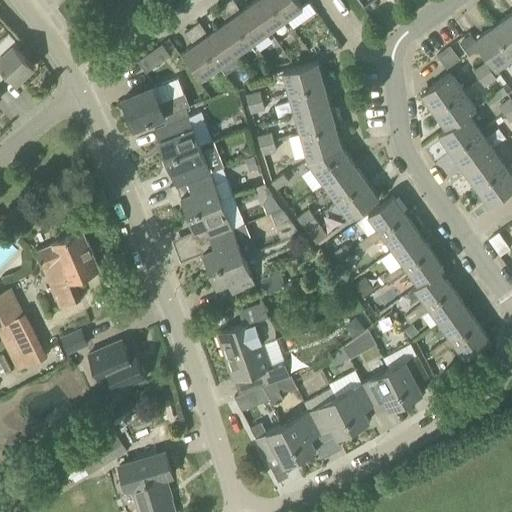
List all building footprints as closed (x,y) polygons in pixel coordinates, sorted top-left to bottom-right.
[(229,0),(225,3),(253,42),(269,30),(251,4),(241,10),(234,0),(229,0)] [(269,30),(286,18),(273,0),(255,0),(251,4),(269,30)] [(273,0),(286,18),(303,6),(298,0),(273,0)] [(236,54),(253,42),(225,3),(218,9),(227,21),(217,27),(236,54)] [(511,52),(511,14),(511,13),(493,26),(511,52)] [(219,66),(236,54),(217,27),(208,34),(199,22),(192,27),(219,66)] [(489,59),(495,67),(496,69),(511,57),(511,52),(493,26),(475,39),(489,59)] [(193,44),(184,51),(202,77),(219,66),(192,27),(185,32),(193,44)] [(0,80),(7,74),(16,83),(35,65),(34,64),(17,47),(20,44),(9,31),(0,39),(0,80)] [(461,43),(470,55),(479,48),(471,36),(461,43)] [(162,43),(138,60),(146,72),(148,70),(151,74),(159,68),(164,64),(162,61),(170,55),(162,43)] [(447,67),(460,57),(449,44),(436,53),(447,67)] [(473,70),(479,78),(495,67),(489,59),(473,70)] [(323,82),(317,61),(283,70),(288,92),(323,82)] [(495,67),(479,78),(485,86),(496,77),(500,74),(496,69),(495,67)] [(463,89),(450,72),(421,92),(434,110),(463,89)] [(190,105),(184,92),(178,77),(123,98),(135,127),(162,116),(186,107),(190,105)] [(288,92),(294,112),(328,103),(323,82),(288,92)] [(463,89),(434,110),(447,127),(468,113),(476,107),(463,89)] [(249,103),(263,99),(260,90),(246,94),(249,103)] [(511,107),(511,99),(511,98),(499,106),(504,114),(511,107)] [(263,99),(249,103),(251,113),(266,108),(263,99)] [(328,103),(294,112),(299,133),(334,123),(328,103)] [(166,125),(155,129),(166,157),(201,143),(212,139),(201,111),(189,116),(186,107),(162,116),(166,125)] [(439,133),(452,151),(480,130),(468,113),(447,127),(439,133)] [(341,145),(338,134),(334,123),(299,133),(303,143),(308,161),(341,145)] [(493,148),(480,130),(452,151),(464,169),(493,148)] [(260,145),(274,141),(271,132),(258,136),(260,145)] [(274,141),(260,145),(263,154),(277,150),(274,141)] [(177,185),(212,172),(222,167),(216,153),(206,156),(201,143),(166,157),(177,185)] [(253,154),(250,144),(241,148),(244,157),(253,154)] [(341,145),(308,161),(316,172),(324,183),(353,162),(346,151),(341,145)] [(506,166),(493,148),(464,169),(477,187),(506,166)] [(250,170),(258,168),(254,156),(246,158),(250,170)] [(324,183),(336,200),(365,179),(353,162),(324,183)] [(490,204),(511,188),(511,173),(506,166),(477,187),(490,204)] [(216,182),(212,172),(177,185),(188,213),(233,195),(226,178),(216,182)] [(271,181),(277,189),(289,180),(283,172),(271,181)] [(350,218),(379,197),(365,179),(336,200),(350,218)] [(233,195),(188,213),(199,241),(233,227),(243,224),(233,195)] [(281,208),(272,195),(266,197),(263,204),(266,214),(281,208)] [(378,228),(381,231),(405,213),(393,195),(368,213),(378,228)] [(275,222),(289,217),(282,208),(271,212),(275,222)] [(303,224),(314,216),(308,208),(297,217),(303,224)] [(381,231),(383,235),(393,249),(418,231),(405,213),(381,231)] [(303,224),(307,230),(318,222),(314,216),(303,224)] [(210,269),(244,255),(233,227),(199,241),(210,269)] [(381,231),(378,228),(369,235),(374,242),(383,235),(381,231)] [(61,306),(78,299),(82,298),(74,279),(99,268),(83,230),(53,243),(37,250),(61,306)] [(404,263),(407,267),(431,249),(418,231),(393,249),(404,263)] [(374,242),(369,235),(358,242),(361,246),(363,249),(374,242)] [(345,243),(332,252),(338,261),(351,251),(345,243)] [(407,267),(409,270),(419,284),(440,270),(444,267),(431,249),(407,267)] [(228,282),(232,293),(255,284),(244,255),(210,269),(216,286),(228,282)] [(409,270),(407,267),(404,263),(394,271),(399,277),(409,270)] [(425,301),(428,304),(452,287),(440,270),(419,284),(415,287),(425,301)] [(286,283),(281,271),(262,278),(266,290),(286,283)] [(391,272),(384,278),(386,281),(389,285),(399,277),(394,271),(391,272)] [(289,281),(293,294),(307,289),(302,276),(289,281)] [(375,289),(365,276),(354,284),(363,297),(375,289)] [(11,286),(0,291),(0,323),(24,312),(11,286)] [(428,304),(430,307),(441,322),(465,304),(452,287),(428,304)] [(430,307),(428,304),(425,301),(415,308),(419,315),(430,307)] [(273,322),(268,316),(263,302),(239,311),(243,324),(217,332),(225,356),(263,343),(276,338),(276,333),(273,322)] [(450,336),(453,340),(478,322),(465,304),(441,322),(450,336)] [(415,308),(405,315),(408,319),(410,322),(419,315),(415,308)] [(348,330),(353,337),(354,336),(365,328),(356,316),(348,323),(348,330)] [(453,340),(455,342),(466,357),(491,340),(478,322),(453,340)] [(420,331),(413,323),(405,329),(411,337),(420,331)] [(61,336),(68,353),(89,344),(81,327),(61,336)] [(6,349),(17,370),(47,355),(37,334),(6,349)] [(343,344),(347,352),(358,346),(354,336),(353,337),(343,344)] [(450,336),(440,343),(445,350),(455,342),(453,340),(450,336)] [(88,354),(95,370),(105,366),(115,390),(147,377),(136,351),(129,354),(123,339),(88,354)] [(271,365),(263,343),(225,356),(234,381),(238,380),(242,392),(276,380),(289,376),(284,361),(271,365)] [(418,381),(428,376),(416,354),(410,343),(383,357),(389,368),(406,401),(423,392),(418,381)] [(440,343),(430,350),(434,354),(435,357),(445,350),(440,343)] [(349,357),(347,352),(343,344),(329,355),(334,365),(349,357)] [(362,382),(373,405),(377,413),(389,407),(390,409),(406,401),(389,368),(362,382)] [(276,380),(263,385),(268,397),(279,391),(280,387),(276,380)] [(362,382),(336,395),(353,429),(370,420),(364,409),(373,405),(362,382)] [(337,437),(353,429),(336,395),(331,387),(304,401),(309,410),(321,432),(331,427),(337,437)] [(251,392),(239,397),(244,409),(255,404),(251,392)] [(283,424),(300,456),(317,448),(311,437),(321,432),(309,410),(283,424)] [(127,450),(114,429),(121,427),(120,418),(111,419),(112,426),(74,450),(89,474),(127,450)] [(250,427),(268,460),(278,454),(284,465),(300,456),(283,424),(266,432),(261,421),(250,427)] [(55,427),(46,435),(58,449),(67,442),(55,427)] [(66,467),(73,462),(68,454),(61,460),(66,467)] [(153,479),(149,464),(130,470),(142,511),(172,511),(167,492),(164,476),(153,479)] [(75,481),(83,476),(77,465),(68,470),(75,481)] [(19,468),(10,475),(15,482),(24,475),(19,468)] [(8,511),(25,511),(24,501),(7,503),(8,511)]
